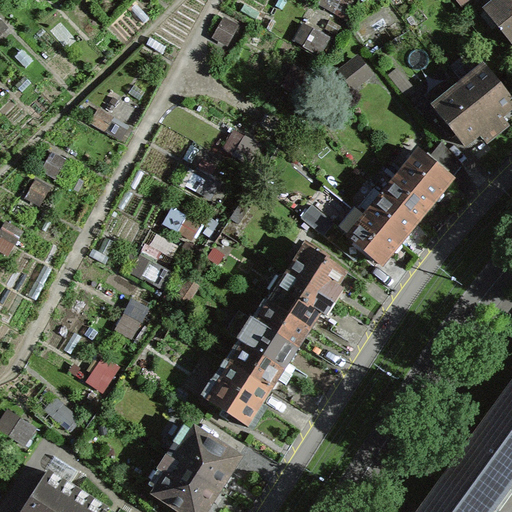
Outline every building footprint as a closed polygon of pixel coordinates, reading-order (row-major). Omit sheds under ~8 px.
[(511,0),(497,0),(485,10),(486,11),(483,15),(493,28),(497,25),(511,43),(511,0)] [(227,42),(235,27),(224,21),(216,36),(227,42)] [(483,67),(459,86),(497,133),(507,125),(501,116),(511,108),(511,107),(511,100),(494,79),(507,69),(504,66),(487,45),(474,56),(483,67)] [(358,63),(346,72),(354,82),(365,73),(358,63)] [(451,76),(425,97),(465,145),(467,144),(480,133),(486,142),(497,133),(459,86),(451,76)] [(444,192),(441,190),(461,165),(442,142),(428,159),(420,152),(402,174),(436,202),(439,198),(444,192)] [(436,202),(402,174),(385,195),(416,221),(418,219),(425,210),(428,212),(436,202)] [(416,221),(385,195),(367,216),(399,242),(402,244),(410,234),(408,231),(416,221)] [(391,252),(393,254),(402,244),(399,242),(367,216),(355,205),(337,226),(312,205),(301,217),(344,252),(350,245),(350,240),(351,239),(363,249),(381,264),(386,258),(391,252)] [(328,298),(334,302),(342,289),(336,285),(344,272),(306,247),(290,274),(328,298)] [(328,298),(290,274),(272,302),(310,326),(311,324),(319,311),(326,315),(334,302),(328,298)] [(199,285),(189,279),(175,299),(186,306),(199,285)] [(290,343),(296,347),(310,326),(272,302),(266,298),(253,319),(290,343)] [(286,363),(296,347),(290,343),(253,319),(240,311),(226,332),(240,340),(283,368),(286,363)] [(226,361),(269,389),(272,385),(276,378),(286,384),(292,374),(283,368),(240,340),(226,361)] [(266,408),(260,404),(269,389),(226,361),(214,379),(220,383),(208,400),(253,428),(260,417),(266,408)] [(491,507),(511,478),(511,401),(504,396),(471,441),(447,475),(491,507)] [(174,442),(178,445),(170,457),(218,488),(220,485),(238,457),(196,430),(194,432),(184,425),(174,442)] [(154,493),(184,511),(202,511),(218,488),(170,457),(168,456),(160,468),(164,471),(161,477),(163,479),(154,493)] [(105,511),(107,510),(47,472),(20,511),(105,511)] [(487,511),(491,507),(447,475),(419,511),(487,511)]
